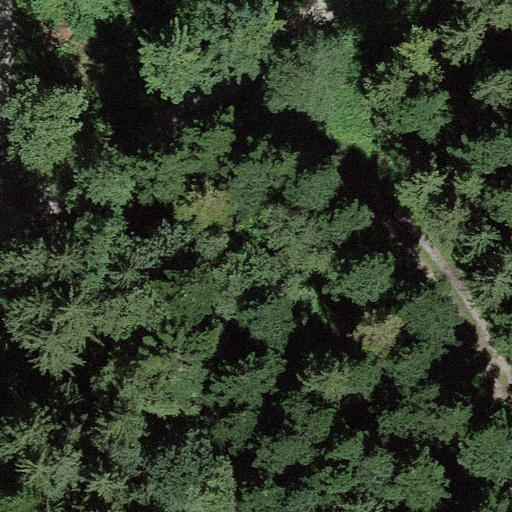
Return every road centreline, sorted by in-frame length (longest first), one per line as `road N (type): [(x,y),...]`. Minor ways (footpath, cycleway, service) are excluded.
road 1 (track): [(197,93),(318,158),(482,326),(511,394)]
road 2 (track): [(321,0),(0,241)]
